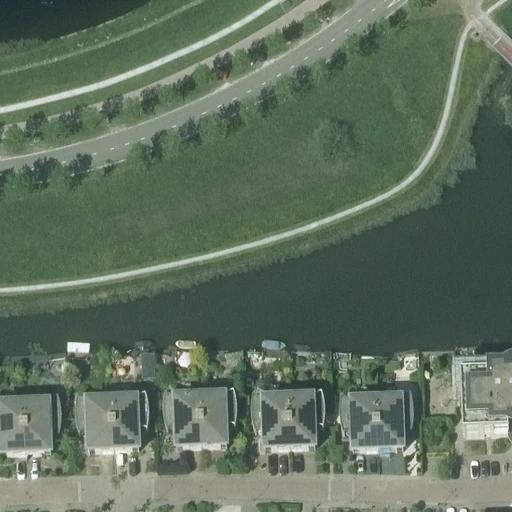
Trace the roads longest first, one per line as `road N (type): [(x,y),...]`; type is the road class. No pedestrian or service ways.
road 1 (residential): [(0,498),(114,490),(511,494)]
road 2 (unclassified): [(0,176),(179,125),(286,72),(386,0)]
